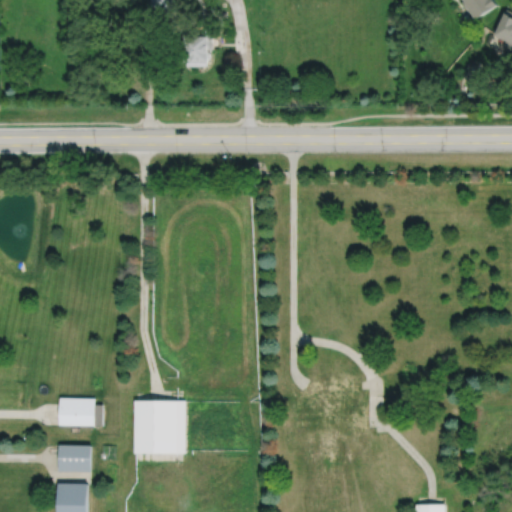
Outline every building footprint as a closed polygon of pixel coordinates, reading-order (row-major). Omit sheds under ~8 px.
[(151,0),(152,14),(176,14),(176,0),(151,0)] [(462,0),(467,8),(469,6),(476,17),(498,2),(496,0),(462,0)] [(505,10),(495,33),(506,38),(504,44),(511,47),(511,10),(507,8),(505,10)] [(188,34),(188,64),(208,64),(208,59),(210,59),(210,48),(213,48),(213,36),(210,36),(210,34),(188,34)] [(61,397),(60,425),(104,426),(104,404),(97,404),(97,398),(61,397)] [(136,400),(136,451),(187,450),(187,400),(136,400)] [(60,442),(60,469),(92,469),(93,442),(60,442)] [(60,480),(59,511),(90,511),(90,480),(60,480)] [(416,502),(416,511),(446,511),(446,502),(416,502)]
